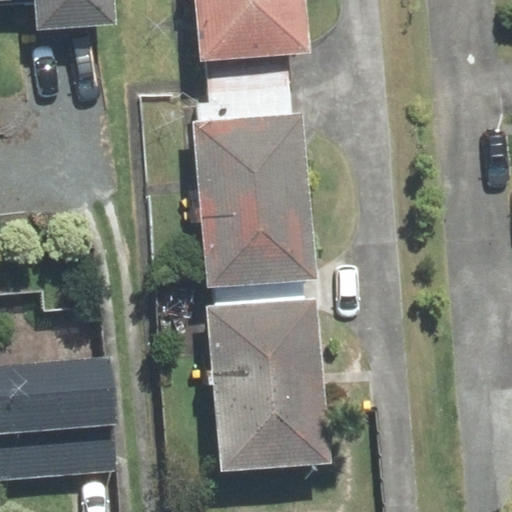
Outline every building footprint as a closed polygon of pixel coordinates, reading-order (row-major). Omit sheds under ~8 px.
[(0,0),(0,11),(21,10),(23,41),(108,35),(105,0),(0,0)] [(295,61),(291,0),(181,0),(185,66),(295,61)] [(291,119),(185,125),(195,290),(301,284),(291,119)] [(313,312),(199,314),(203,479),(317,476),(313,312)] [(99,370),(0,371),(0,439),(100,437),(99,370)]
